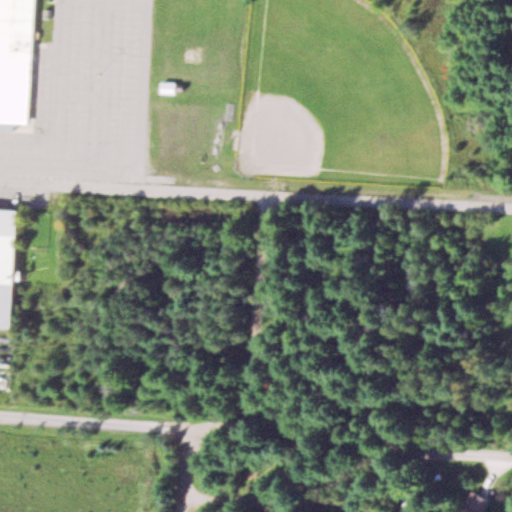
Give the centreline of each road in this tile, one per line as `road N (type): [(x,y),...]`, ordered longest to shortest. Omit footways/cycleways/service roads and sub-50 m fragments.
road 1 (residential): [(0,414),(196,425),(361,449),(511,455)]
road 2 (residential): [(511,205),(0,175)]
